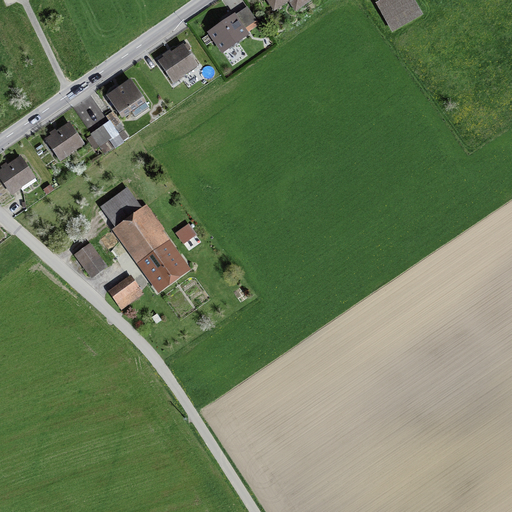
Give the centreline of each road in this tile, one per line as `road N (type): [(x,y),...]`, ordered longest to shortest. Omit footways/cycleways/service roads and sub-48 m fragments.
road 1 (tertiary): [(206,0),(0,141)]
road 2 (residential): [(167,371),(0,213)]
road 3 (unclassified): [(257,511),(167,371)]
